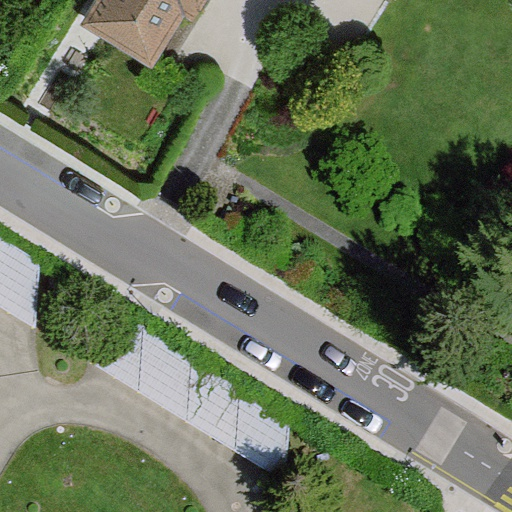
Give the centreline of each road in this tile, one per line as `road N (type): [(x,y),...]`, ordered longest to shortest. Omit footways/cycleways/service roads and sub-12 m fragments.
road 1 (residential): [(0,158),(511,482)]
road 2 (unknown): [(159,259),(286,0)]
